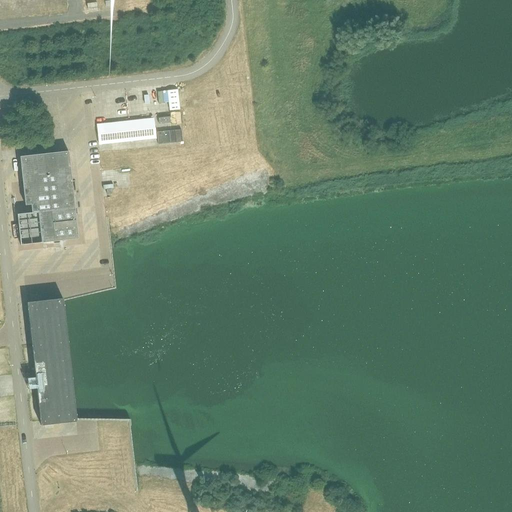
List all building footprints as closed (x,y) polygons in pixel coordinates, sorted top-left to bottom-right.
[(160,106),(188,104),(187,93),(159,95),(160,106)] [(107,103),(109,122),(119,120),(117,102),(107,103)] [(150,114),(137,115),(138,137),(150,137),(150,114)] [(152,123),(154,136),(191,129),(189,117),(152,123)] [(116,141),(105,143),(109,166),(120,164),(116,141)] [(16,214),(20,245),(77,239),(68,151),(19,156),(24,205),(30,205),(31,213),(16,214)] [(134,173),(111,174),(111,185),(135,184),(134,173)] [(64,292),(24,295),(32,382),(37,425),(77,423),(71,362),(64,292)]
